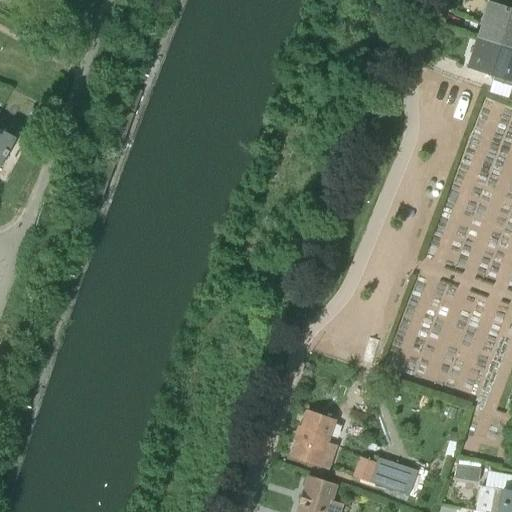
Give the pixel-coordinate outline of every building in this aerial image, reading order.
[(511,10),(486,2),(479,24),(480,24),(475,38),(511,49),(511,10)] [(491,81),(511,87),(511,49),(475,38),(474,38),(465,68),(492,77),(491,81)] [(0,135),(0,164),(15,138),(3,131),(0,135)] [(334,424),(334,421),(305,411),(300,426),(296,425),(291,439),(294,441),(290,455),(328,468),(336,446),(328,442),(329,437),(336,439),(340,426),(334,424)] [(503,460),(502,463),(511,464),(511,431),(510,431),(505,452),(502,452),(500,459),(503,460)] [(452,457),(457,434),(449,432),(443,455),(452,457)] [(374,484),(406,495),(415,471),(376,458),(374,462),(357,457),(351,475),(363,480),(362,485),(372,488),(374,484)] [(478,468),(479,463),(457,458),(456,464),(455,464),(453,478),(476,482),(479,469),(478,468)] [(482,487),(478,486),(474,510),(483,511),(484,511),(511,511),(511,491),(511,492),(511,485),(511,475),(485,471),(482,487)] [(339,511),(342,504),(332,500),(336,484),(306,474),(293,511),(339,511)]
